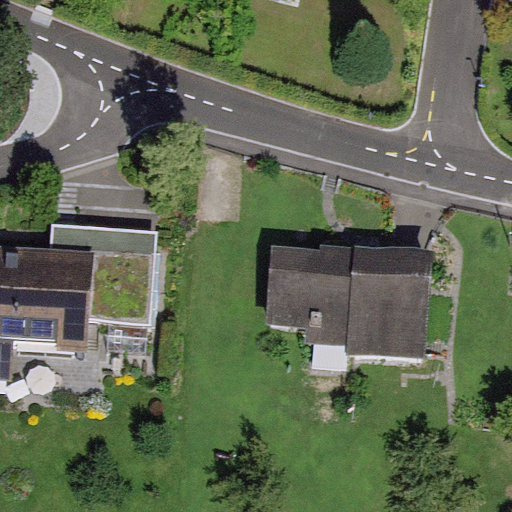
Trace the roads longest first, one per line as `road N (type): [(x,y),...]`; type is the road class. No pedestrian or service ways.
road 1 (residential): [(116,70),(275,128),(440,168)]
road 2 (residential): [(440,168),(465,0)]
road 3 (residential): [(116,70),(77,138),(0,166)]
road 4 (residential): [(0,27),(116,70)]
